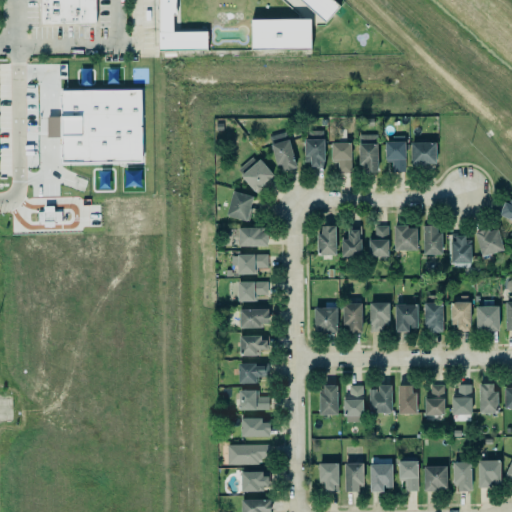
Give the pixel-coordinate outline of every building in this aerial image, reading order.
[(40,25),(39,0),(94,0),(95,24),(40,25)] [(158,0),(172,0),(172,28),(206,28),(206,47),(158,47),(158,0)] [(332,0),(336,3),(322,19),(300,0),(332,0)] [(250,15),(308,14),(308,44),(250,45),(250,15)] [(139,90),(140,162),(61,163),(60,91),(139,90)] [(267,144),(275,162),(281,159),(285,169),(298,163),(287,135),(267,144)] [(376,173),(376,135),(357,135),(358,166),(364,166),(364,173),(376,173)] [(301,140),(320,140),(320,167),(307,167),(307,162),(301,162),(301,140)] [(381,142),(402,142),(402,172),(388,172),(388,162),(382,162),(382,160),(381,160),(381,142)] [(327,143),(347,143),(347,172),(334,173),(334,162),(328,162),(328,160),(327,160),(327,143)] [(407,143),(432,143),(433,164),(408,165),(407,143)] [(250,193),(237,177),(256,160),(270,176),(261,183),(262,185),(252,193),(251,192),(250,193)] [(226,217),(247,221),(252,196),(231,192),(226,217)] [(506,200),(511,202),(511,222),(496,216),(498,212),(497,212),(501,203),(504,204),(506,200)] [(36,212),(60,211),(60,221),(36,222),(36,212)] [(334,256),(334,226),(321,226),(321,234),(316,234),(316,256),(334,256)] [(387,257),(387,226),(374,226),(374,240),(367,240),(367,257),(387,257)] [(439,255),(439,226),(422,226),(422,255),(439,255)] [(416,227),(393,227),(393,251),(415,251),(416,227)] [(234,247),(264,246),(264,233),(260,233),(260,228),(234,229),(234,247)] [(497,228),(475,233),(479,256),(501,252),(497,228)] [(359,257),(359,230),(347,231),(347,240),(340,240),(340,257),(359,257)] [(447,234),(461,233),(461,240),(467,240),(467,263),(448,263),(447,234)] [(255,274),(255,268),(266,268),(266,255),(230,255),(230,266),(236,266),(236,275),(255,274)] [(255,301),(255,295),(267,295),(266,282),(236,282),(237,302),(255,301)] [(386,303),(368,304),(369,332),(386,332),(386,303)] [(420,303),(438,303),(438,330),(425,330),(425,329),(421,329),(421,325),(420,325),(420,303)] [(466,303),(466,330),(453,329),(453,325),(447,325),(447,303),(466,303)] [(501,303),(511,303),(511,329),(509,329),(502,329),(501,303)] [(339,304),(358,304),(358,332),(344,332),(344,325),(339,325),(339,304)] [(416,304),(394,304),(394,332),(407,332),(407,328),(417,328),(416,304)] [(472,307),(495,307),(495,329),(472,329),(472,307)] [(310,308),(333,308),(334,332),(319,332),(319,331),(310,331),(310,308)] [(238,310),(239,327),(267,327),(267,309),(238,310)] [(236,334),(258,334),(258,335),(265,335),(266,348),(257,348),(257,354),(237,354),(236,334)] [(255,384),(255,378),(267,377),(267,364),(237,365),(237,384),(255,384)] [(360,414),(360,385),(347,384),(347,397),(341,397),(341,414),(360,414)] [(428,384),(441,384),(441,413),(422,414),(422,397),(428,397),(428,384)] [(478,385),(479,413),(496,413),(496,391),(492,392),(491,384),(478,385)] [(451,416),(470,415),(469,385),(456,385),(457,398),(450,398),(451,416)] [(336,415),(336,386),(319,386),(319,415),(336,415)] [(368,390),(368,413),(390,413),(390,386),(377,386),(377,390),(368,390)] [(414,414),(413,386),(397,386),(397,414),(414,414)] [(511,387),(503,388),(503,409),(511,408),(511,387)] [(238,411),(267,410),(267,397),(256,397),(256,390),(238,391),(238,411)] [(238,416),(259,416),(259,420),(267,420),(266,434),(239,434),(238,416)] [(268,445),(226,446),(227,465),(259,465),(259,459),(268,458),(268,445)] [(511,455),(511,478),(502,474),(511,455)] [(476,460),(497,459),(498,482),(491,482),(491,480),(489,480),(489,486),(476,486),(476,460)] [(416,461),(397,462),(397,480),(403,480),(404,491),(417,491),(416,461)] [(316,462),(335,462),(335,491),(322,491),(322,483),(317,483),(316,462)] [(470,462),(452,463),(453,492),(470,492),(470,462)] [(344,492),(361,492),(360,463),(343,463),(344,492)] [(368,492),(382,492),(382,488),(391,488),(391,464),(368,464),(368,492)] [(421,490),(435,489),(435,487),(444,486),(444,464),(421,465),(421,490)] [(238,468),(263,469),(262,473),(266,473),(265,484),(260,483),(260,492),(237,491),(238,468)] [(239,511),(239,498),(267,498),(268,511),(239,511)]
